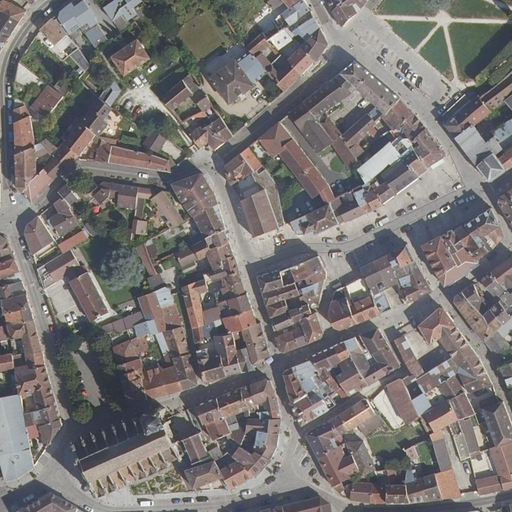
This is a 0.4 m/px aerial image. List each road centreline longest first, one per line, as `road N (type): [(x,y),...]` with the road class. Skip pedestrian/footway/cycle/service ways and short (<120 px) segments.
road 1 (unclassified): [(51,478),(77,500),(126,511),(245,502),(288,480)]
road 2 (residential): [(53,0),(19,34),(1,82),(9,222)]
road 3 (residential): [(213,167),(164,181),(79,168),(9,222)]
road 4 (residential): [(9,222),(70,429)]
road 5 (residential): [(293,434),(403,368),(376,320)]
road 6 (residential): [(345,44),(213,167)]
road 7 (residential): [(401,220),(323,254),(318,243),(246,263)]
road 8 (residential): [(343,508),(410,511),(511,496)]
road 9 (residential): [(511,417),(439,295)]
